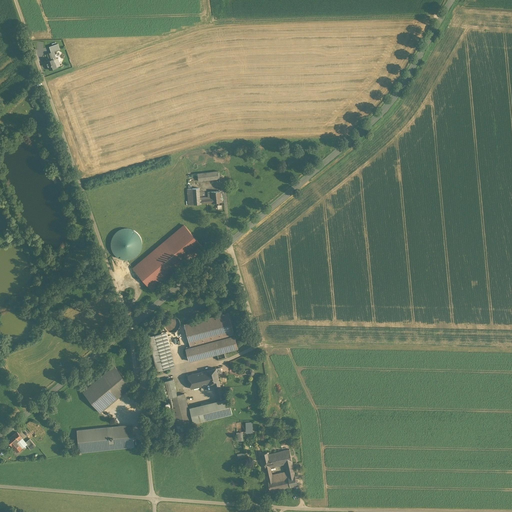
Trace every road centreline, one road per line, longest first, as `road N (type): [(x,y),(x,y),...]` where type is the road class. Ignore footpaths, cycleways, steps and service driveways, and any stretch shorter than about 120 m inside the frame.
road 1 (secondary): [(453,0),(381,113),(131,326)]
road 2 (track): [(43,78),(210,23),(443,17)]
road 3 (unclassified): [(131,326),(15,0)]
road 4 (unclassified): [(479,511),(154,498)]
road 5 (unclassified): [(154,498),(131,326)]
road 6 (secondary): [(131,326),(0,438)]
road 7 (unclassified): [(154,498),(0,485)]
